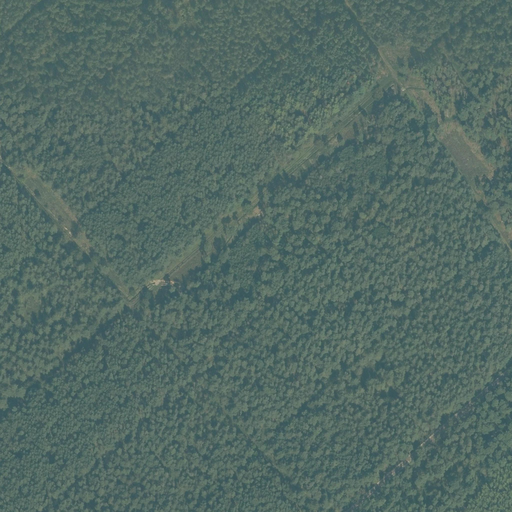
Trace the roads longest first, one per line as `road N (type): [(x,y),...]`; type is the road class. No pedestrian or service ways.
road 1 (track): [(511,369),(348,511)]
road 2 (track): [(344,0),(394,73),(482,0)]
